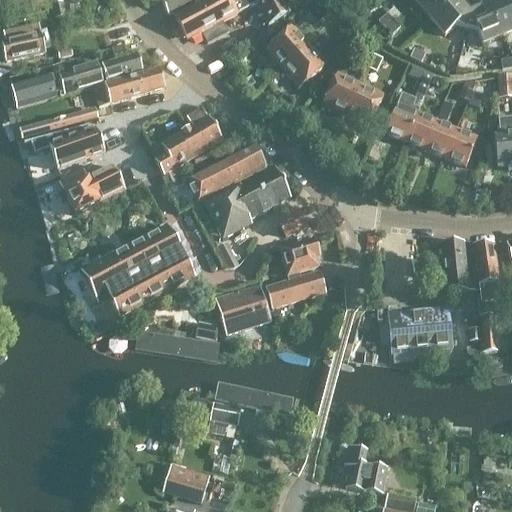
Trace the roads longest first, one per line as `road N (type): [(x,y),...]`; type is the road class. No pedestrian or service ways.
road 1 (tertiary): [(126,0),(166,57),(326,194),(367,217)]
road 2 (tertiary): [(367,217),(511,226)]
